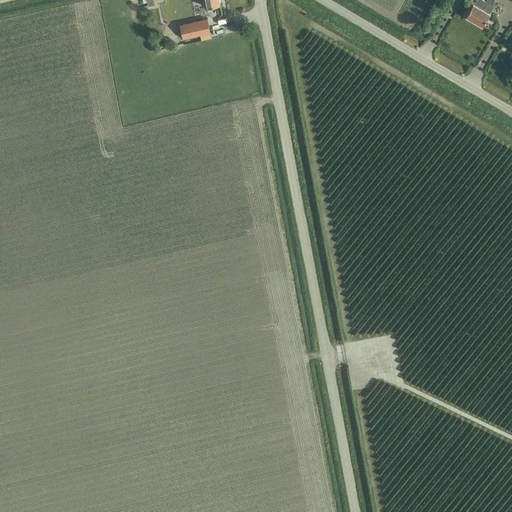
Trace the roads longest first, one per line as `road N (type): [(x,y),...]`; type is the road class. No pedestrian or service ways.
road 1 (tertiary): [(353,511),(260,0)]
road 2 (unclassified): [(511,113),(320,0)]
